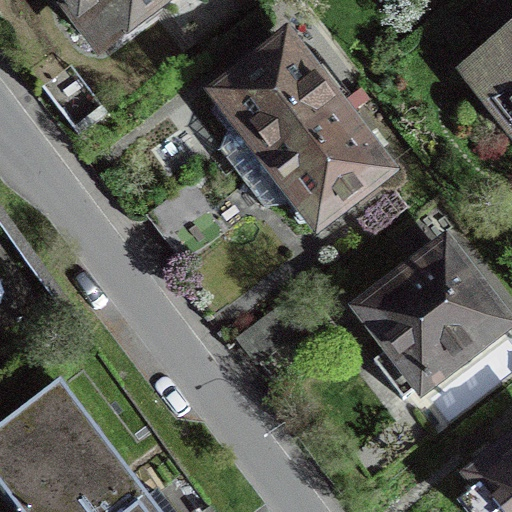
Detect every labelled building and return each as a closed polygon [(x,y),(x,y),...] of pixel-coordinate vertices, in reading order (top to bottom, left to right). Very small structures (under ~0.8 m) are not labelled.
[(84,35),(97,40),(152,0),(66,0),(69,3),(71,18),(84,35)] [(511,102),(511,32),(464,70),(491,104),(507,96),(511,102)] [(220,151),(242,180),(267,160),(335,108),(285,44),(218,95),(220,98),(214,113),(229,131),(220,151)] [(335,108),(267,160),(242,180),(264,209),(285,206),(299,225),(315,222),(317,225),(374,185),(373,183),(385,173),(335,108)] [(191,181),(147,215),(165,239),(209,205),(191,181)] [(184,263),(228,229),(209,205),(165,239),(184,263)] [(366,312),(393,347),(385,352),(373,362),(402,400),(500,325),(444,252),(366,312)] [(283,303),(241,339),(259,363),(303,329),(283,303)] [(157,511),(59,384),(0,428),(0,490),(16,511),(157,511)] [(511,511),(511,444),(471,477),(479,486),(461,500),(470,511),(511,511)]
